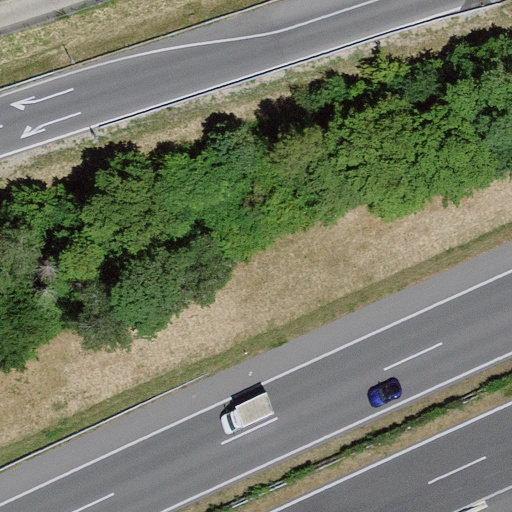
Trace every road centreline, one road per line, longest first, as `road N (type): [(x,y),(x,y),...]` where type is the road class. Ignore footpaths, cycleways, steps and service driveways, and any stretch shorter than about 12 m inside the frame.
road 1 (motorway): [(511,313),(77,511)]
road 2 (motorway): [(435,0),(0,134)]
road 3 (motorway): [(367,511),(511,446)]
